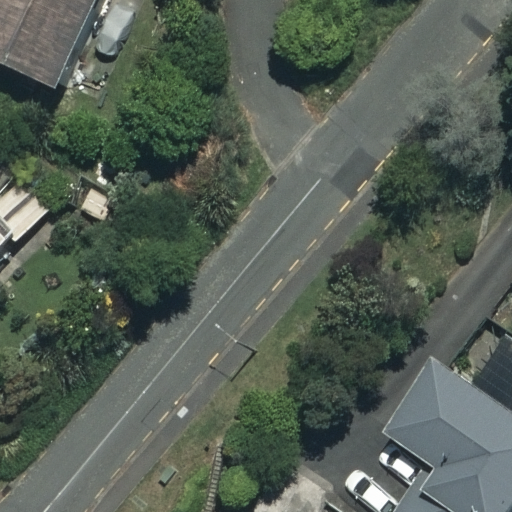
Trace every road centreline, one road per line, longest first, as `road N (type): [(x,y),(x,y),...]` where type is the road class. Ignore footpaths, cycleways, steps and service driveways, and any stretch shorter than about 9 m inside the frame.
road 1 (residential): [(43,511),(316,183)]
road 2 (residential): [(316,183),(473,0)]
road 3 (residential): [(260,0),(260,69),(271,116),(316,183)]
